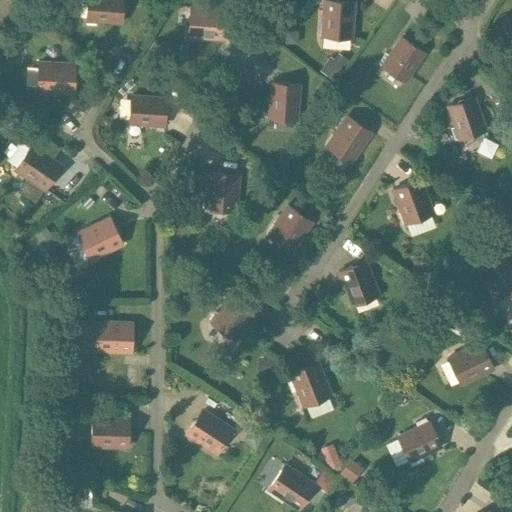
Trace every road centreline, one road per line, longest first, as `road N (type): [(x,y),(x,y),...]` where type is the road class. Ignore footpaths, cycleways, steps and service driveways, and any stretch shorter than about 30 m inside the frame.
road 1 (residential): [(264,351),(475,31)]
road 2 (residential): [(167,511),(151,502),(153,203)]
road 3 (residential): [(153,203),(293,0)]
road 4 (residential): [(153,203),(84,134),(121,66)]
